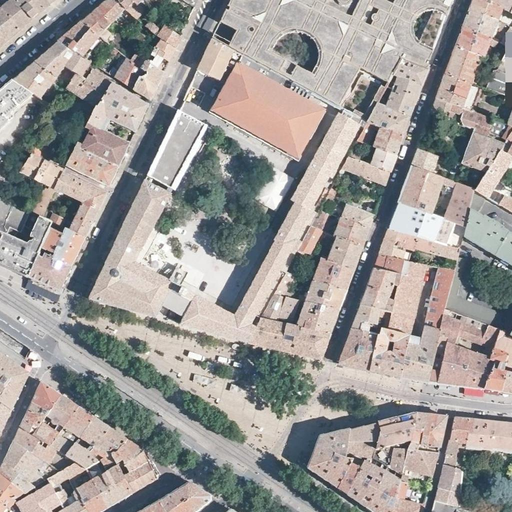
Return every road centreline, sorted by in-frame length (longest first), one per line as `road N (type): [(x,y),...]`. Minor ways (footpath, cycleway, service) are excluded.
road 1 (residential): [(464,0),(326,377)]
road 2 (residential): [(44,353),(206,458)]
road 3 (residential): [(326,377),(511,408)]
road 4 (residential): [(244,486),(274,458),(326,377)]
